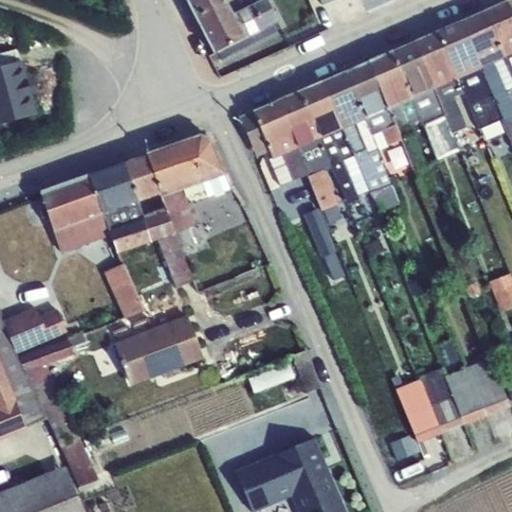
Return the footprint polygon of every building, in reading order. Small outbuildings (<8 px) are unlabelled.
[(225,0),(187,0),(215,53),(245,38),(233,14),(225,0)] [(261,0),(233,14),(245,38),(248,36),(253,45),(266,39),(261,29),(278,21),(267,0),(261,0)] [(511,10),(508,1),(483,12),(505,58),(511,54),(511,10)] [(483,12),(459,22),(481,68),(505,58),(483,12)] [(459,22),(437,32),(456,79),(457,78),(481,68),(459,22)] [(437,32),(415,42),(435,88),(456,79),(437,32)] [(415,42),(393,51),(412,99),(412,98),(434,89),(435,88),(415,42)] [(0,68),(20,63),(16,50),(0,54),(0,68)] [(393,51),(369,62),(388,109),(388,108),(412,99),(393,51)] [(481,68),(495,104),(501,117),(511,142),(511,143),(511,106),(505,90),(511,87),(511,74),(505,58),(481,68)] [(369,62),(346,72),(365,118),(388,109),(369,62)] [(20,63),(0,68),(0,122),(33,114),(20,63)] [(495,104),(481,68),(457,78),(463,91),(473,114),(495,104)] [(346,72),(323,82),(343,128),(365,118),(346,72)] [(463,91),(457,78),(456,79),(435,88),(434,89),(450,127),(457,143),(471,137),(453,95),(463,91)] [(323,82),(300,92),(320,138),(343,128),(323,82)] [(412,98),(421,120),(428,137),(450,127),(434,89),(412,98)] [(300,92),(277,102),(296,148),(320,138),(300,92)] [(388,108),(401,140),(413,170),(425,165),(413,134),(415,133),(411,125),(421,120),(412,98),(412,99),(388,108)] [(277,102),(253,112),(269,151),(273,160),(283,155),(297,149),(296,148),(277,102)] [(365,118),(378,150),(401,140),(388,108),(388,109),(365,118)] [(253,112),(238,118),(256,156),(269,151),(253,112)] [(511,142),(501,117),(489,122),(499,147),(511,142)] [(378,150),(365,118),(343,128),(355,155),(371,194),(378,192),(370,170),(375,169),(373,164),(383,161),(378,150)] [(457,143),(450,127),(428,137),(437,160),(460,150),(457,143)] [(355,155),(343,128),(320,138),(334,173),(338,182),(349,177),(342,160),(355,155)] [(200,135),(180,143),(194,185),(204,181),(226,174),(212,141),(200,135)] [(297,149),(308,175),(317,197),(306,201),(311,213),(335,205),(324,177),(334,173),(320,138),(296,148),(297,149)] [(146,155),(160,194),(161,196),(183,188),(194,185),(180,143),(146,155)] [(308,175),(297,149),(283,155),(293,181),(308,175)] [(146,155),(117,165),(130,204),(160,194),(146,155)] [(371,194),(355,155),(342,160),(349,177),(338,182),(348,203),(359,198),(358,196),(371,194)] [(402,202),(383,161),(373,164),(375,169),(370,170),(378,192),(371,194),(381,211),(402,202)] [(117,165),(89,174),(102,213),(103,213),(130,204),(117,165)] [(40,192),(54,231),(78,222),(102,213),(89,174),(40,192)] [(231,192),(226,174),(204,181),(210,196),(227,190),(228,193),(231,192)] [(189,203),(183,188),(161,196),(181,249),(206,239),(193,201),(189,203)] [(181,249),(161,196),(160,194),(130,204),(103,213),(117,253),(119,253),(157,239),(163,254),(176,288),(194,281),(181,249)] [(425,209),(412,215),(418,228),(431,222),(425,209)] [(102,213),(78,222),(87,246),(97,242),(112,275),(101,280),(118,321),(145,310),(126,267),(119,253),(117,253),(103,213),(102,213)] [(61,252),(87,246),(78,222),(54,231),(61,252)] [(383,237),(369,238),(370,252),(383,252),(383,237)] [(119,253),(126,267),(163,254),(157,239),(119,253)] [(201,271),(195,284),(206,289),(213,276),(201,271)] [(425,276),(409,283),(414,297),(430,290),(425,276)] [(511,284),(493,292),(501,312),(511,307),(511,284)] [(3,320),(18,356),(68,339),(59,309),(41,317),(37,306),(3,320)] [(0,311),(0,360),(13,392),(31,385),(18,356),(3,320),(0,311)] [(116,342),(114,343),(130,386),(204,359),(187,315),(154,327),(116,342)] [(150,317),(112,332),(116,342),(154,327),(150,317)] [(452,338),(436,345),(444,366),(460,360),(452,338)] [(74,355),(68,339),(18,356),(31,385),(46,417),(59,443),(80,435),(47,365),(74,355)] [(304,351),(293,355),(303,380),(314,376),(304,351)] [(467,367),(487,415),(511,406),(491,357),(467,367)] [(0,440),(27,430),(26,427),(13,392),(0,360),(0,440)] [(289,363),(248,379),(253,392),(294,376),(289,363)] [(444,376),(463,424),(487,415),(467,367),(446,375),(444,376)] [(443,368),(420,377),(442,432),(463,424),(444,376),(446,375),(443,368)] [(511,374),(503,378),(511,402),(511,374)] [(26,427),(46,417),(31,385),(13,392),(26,427)] [(425,401),(409,407),(421,440),(438,434),(425,401)] [(107,426),(83,436),(87,446),(111,436),(107,426)] [(80,435),(59,443),(79,487),(99,479),(80,435)] [(412,436),(390,444),(397,461),(418,453),(412,436)] [(238,472),(255,511),(292,496),(298,511),(347,511),(316,439),(238,472)] [(0,511),(84,511),(66,466),(0,491),(0,511)]
